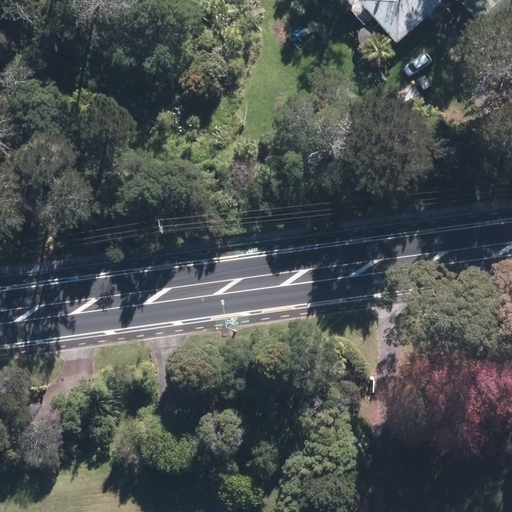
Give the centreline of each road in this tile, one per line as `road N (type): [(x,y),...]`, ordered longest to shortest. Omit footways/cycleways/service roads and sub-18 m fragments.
road 1 (secondary): [(511,251),(0,320)]
road 2 (unknown): [(352,511),(435,262)]
road 3 (unknown): [(226,291),(222,432),(210,511)]
